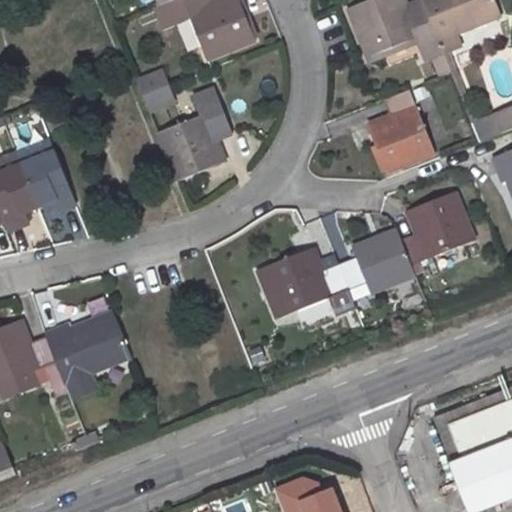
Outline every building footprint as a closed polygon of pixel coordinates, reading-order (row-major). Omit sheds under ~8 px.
[(173,0),(160,5),(156,7),(164,29),(190,18),(207,60),(255,41),(239,0),(224,0),(214,4),(211,0),(173,0)] [(401,0),(370,0),(351,8),(371,56),(417,38),(424,57),(431,54),(439,74),(449,69),(443,54),(434,31),(424,6),(407,13),(401,0)] [(440,0),(424,6),(434,31),(443,54),(448,52),(462,47),(456,34),(501,16),(494,0),(440,0)] [(448,52),(443,54),(449,69),(451,74),(461,99),(465,97),(448,52)] [(200,117),(158,133),(178,182),(223,164),(222,162),(214,140),(218,139),(233,133),(215,89),(193,98),(200,117)] [(410,90),(384,100),(390,115),(392,119),(370,127),(368,128),(386,174),(435,155),(410,90)] [(24,109),(2,117),(5,126),(27,118),(24,109)] [(511,110),(494,118),(500,134),(511,129),(511,110)] [(370,127),(392,119),(390,115),(369,123),(370,127)] [(218,139),(214,140),(222,162),(226,160),(218,139)] [(51,141),(17,155),(21,166),(56,152),(51,141)] [(511,150),(493,158),(503,183),(508,181),(511,190),(511,150)] [(77,205),(56,152),(21,166),(38,207),(50,202),(55,213),(77,205)] [(17,155),(0,161),(0,174),(21,166),(17,155)] [(38,207),(21,166),(0,174),(0,210),(4,221),(8,232),(30,223),(26,212),(38,207)] [(416,235),(401,241),(411,266),(475,241),(456,192),(410,210),(411,213),(419,234),(416,235)] [(411,213),(407,214),(416,235),(419,234),(411,213)] [(395,232),(374,240),(375,244),(397,235),(395,232)] [(357,258),(339,266),(353,300),(415,276),(411,266),(401,241),(399,235),(397,235),(375,244),(374,240),(353,249),(357,258)] [(312,252),(311,249),(258,272),(277,319),(330,299),(336,314),(355,307),(353,300),(339,266),(336,257),(321,263),(317,265),(312,252)] [(312,252),(317,265),(321,263),(316,250),(312,252)] [(112,313),(89,322),(91,326),(113,317),(112,313)] [(45,334),(47,337),(65,384),(69,383),(91,374),(132,357),(115,316),(113,317),(91,326),(89,322),(72,329),(70,324),(45,334)] [(20,321),(0,328),(0,385),(33,372),(45,367),(54,389),(65,384),(47,337),(33,343),(29,344),(21,323),(20,321)] [(24,322),(21,323),(29,344),(33,343),(24,322)] [(33,372),(0,385),(0,386),(5,398),(38,385),(33,372)] [(91,374),(69,383),(75,399),(97,390),(91,374)] [(511,388),(433,419),(450,464),(462,460),(449,425),(511,400),(511,388)] [(511,400),(449,425),(462,460),(450,464),(468,511),(477,511),(511,498),(511,400)] [(96,433),(87,437),(89,442),(98,439),(96,433)] [(87,437),(77,441),(80,446),(89,442),(87,437)] [(3,444),(0,444),(0,473),(13,468),(3,444)] [(285,511),(341,511),(332,489),(321,493),(317,482),(304,478),(277,489),(285,511)] [(337,497),(342,511),(363,511),(356,491),(337,497)]
